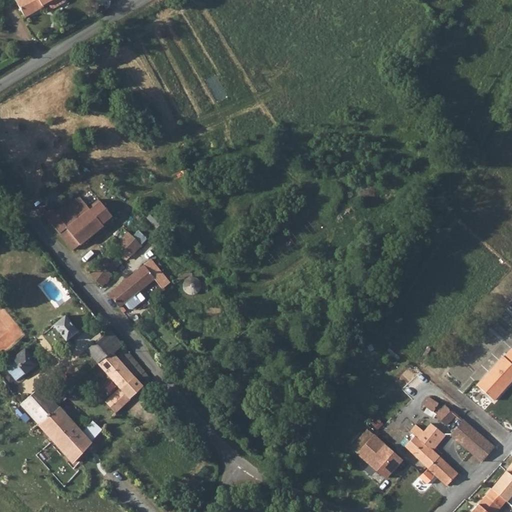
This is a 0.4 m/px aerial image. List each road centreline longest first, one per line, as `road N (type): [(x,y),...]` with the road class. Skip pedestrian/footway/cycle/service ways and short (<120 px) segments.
road 1 (unclassified): [(0,176),(223,447),(256,476),(340,511)]
road 2 (residential): [(0,86),(149,0)]
